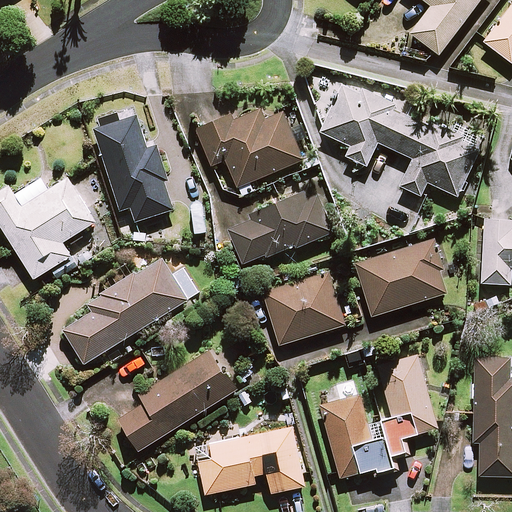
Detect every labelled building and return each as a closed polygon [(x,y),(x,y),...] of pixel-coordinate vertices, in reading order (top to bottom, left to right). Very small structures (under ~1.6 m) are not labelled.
[(479,0),(424,0),(432,6),(411,33),(439,54),(479,0)] [(511,5),(485,42),(511,62),(511,5)] [(380,86),(377,93),(346,79),(322,132),(351,145),(347,156),(368,165),(378,142),(413,158),(401,186),(422,195),(428,182),(459,196),(483,141),(432,119),(429,124),(396,109),(402,95),(380,86)] [(267,119),(262,108),(234,119),(232,115),(198,129),(213,165),(227,159),(242,196),(254,192),(250,182),(303,160),(284,112),(267,119)] [(148,148),(138,116),(96,129),(121,210),(132,207),(136,221),(174,209),(164,178),(167,177),(157,145),(148,148)] [(96,221),(69,178),(24,206),(11,185),(0,192),(0,221),(36,278),(72,255),(63,242),(96,221)] [(230,228),(242,263),(264,255),(265,258),(337,233),(333,224),(321,187),(250,211),(253,220),(230,228)] [(511,219),(485,219),(482,283),(511,284),(511,277),(511,219)] [(450,292),(434,239),(357,263),(373,316),(450,292)] [(190,299),(164,257),(89,303),(94,311),(65,329),(85,363),(190,299)] [(346,324),(330,272),(264,292),(281,344),(346,324)] [(237,389),(211,348),(140,393),(146,403),(121,419),(140,450),(237,389)] [(341,478),(372,469),(375,477),(401,470),(397,457),(414,452),(409,436),(439,427),(418,354),(379,365),(393,417),(372,422),(364,393),(321,405),(341,478)] [(511,359),(476,358),(473,442),(481,442),(480,475),(511,475),(511,377),(511,359)] [(305,485),(293,427),(211,444),(214,457),(199,460),(206,494),(255,483),(253,475),(268,472),(272,492),(305,485)]
